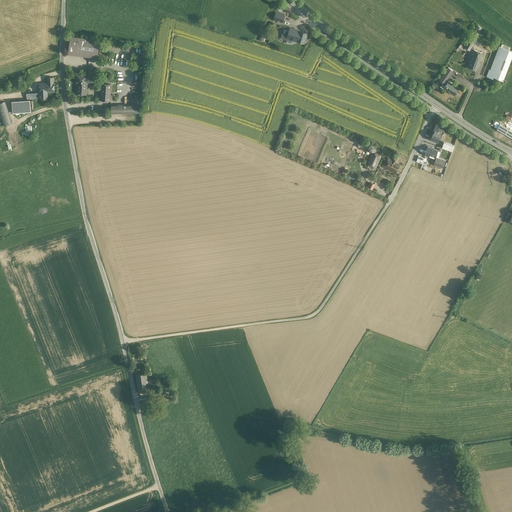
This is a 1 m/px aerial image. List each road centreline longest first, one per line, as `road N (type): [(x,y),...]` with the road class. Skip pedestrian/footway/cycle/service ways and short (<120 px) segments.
road 1 (unclassified): [(65,0),(64,75),(86,216),(160,486)]
road 2 (track): [(123,341),(316,313),(392,198),(433,110)]
road 3 (tertiary): [(296,0),(511,151)]
